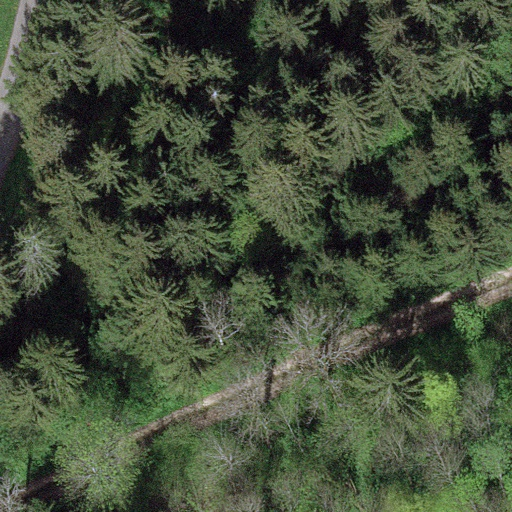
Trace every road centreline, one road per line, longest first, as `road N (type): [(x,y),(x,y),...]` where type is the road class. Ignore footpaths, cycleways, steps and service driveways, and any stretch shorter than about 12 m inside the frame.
road 1 (track): [(511,281),(370,336),(5,511)]
road 2 (unclassified): [(0,150),(45,0)]
